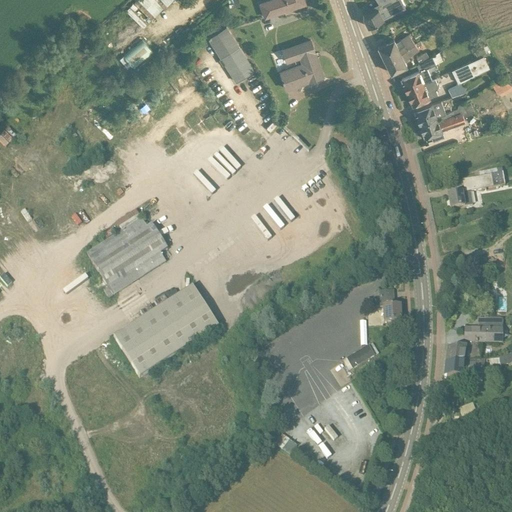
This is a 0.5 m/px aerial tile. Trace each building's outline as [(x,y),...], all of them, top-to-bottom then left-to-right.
[(139,0),(137,3),(154,19),(171,0),(139,0)] [(269,0),(260,3),(265,18),(284,11),(291,8),(302,4),(300,0),(269,0)] [(375,9),(363,16),(363,17),(364,19),(368,27),(394,13),(404,8),(400,0),(375,0),(378,4),(380,7),(375,9)] [(254,71),(239,47),(227,27),(207,39),(220,59),(221,59),(236,82),(254,71)] [(378,47),(386,63),(402,55),(415,45),(408,34),(401,40),(396,43),(394,39),(378,47)] [(142,39),(123,56),(126,59),(134,68),(153,51),(142,39)] [(300,64),(279,72),(285,90),(295,86),(294,84),(307,79),(308,82),(319,78),(311,55),(315,54),(310,40),(282,50),(287,64),(299,59),(300,64)] [(477,58),(483,55),(487,54),(482,44),(473,49),(477,58)] [(402,55),(386,63),(391,73),(407,65),(405,61),(408,59),(409,57),(418,50),(415,45),(402,55)] [(419,63),(429,57),(426,52),(416,58),(419,63)] [(477,58),(452,71),(458,83),(461,82),(489,68),(483,55),(477,58)] [(416,65),(419,71),(429,68),(436,65),(432,56),(429,57),(419,63),(416,65)] [(419,71),(401,79),(407,94),(425,87),(424,86),(425,85),(424,84),(432,80),(427,68),(419,71)] [(495,91),(509,81),(506,77),(492,86),(495,91)] [(425,87),(407,94),(411,103),(412,105),(438,95),(437,93),(436,90),(437,88),(437,86),(437,84),(435,79),(432,80),(424,84),(425,85),(424,86),(425,87)] [(464,93),(458,84),(457,84),(447,89),(451,96),(451,98),(464,93)] [(441,101),(414,111),(419,124),(437,117),(440,116),(446,114),(441,101)] [(437,117),(419,124),(424,137),(431,135),(442,131),(465,122),(463,118),(475,112),(470,102),(464,105),(463,103),(460,105),(457,107),(457,109),(446,114),(440,116),(441,118),(442,121),(439,122),(438,119),(437,117)] [(270,127),(273,130),(280,123),(277,120),(270,127)] [(354,145),(346,149),(349,153),(356,149),(354,145)] [(463,193),(448,196),(450,210),(472,205),(470,193),(505,187),(503,173),(502,168),(497,169),(479,172),(480,177),(463,180),(462,180),(463,193)] [(290,224),(324,202),(309,180),(276,203),(290,224)] [(34,226),(28,217),(21,221),(28,230),(34,226)] [(146,228),(141,219),(87,254),(106,286),(102,288),(109,299),(113,297),(113,298),(166,263),(160,255),(167,250),(151,225),(146,228)] [(269,244),(255,221),(223,241),(238,264),(269,244)] [(221,246),(205,254),(213,271),(226,265),(228,270),(231,268),(221,246)] [(139,380),(219,329),(192,288),(113,339),(139,380)] [(393,291),(379,291),(380,308),(383,308),(384,323),(401,322),(401,319),(402,319),(402,314),(401,314),(400,306),(394,306),(393,291)] [(465,329),(464,344),(482,344),(482,343),(502,343),(503,330),(503,321),(478,320),(478,329),(465,329)] [(0,345),(2,347),(9,335),(0,329),(0,345)] [(482,344),(464,344),(464,349),(447,351),(446,357),(445,366),(455,365),(455,363),(476,361),(480,361),(482,344)] [(352,371),(375,357),(369,347),(346,360),(352,371)] [(501,366),(508,364),(505,356),(498,358),(501,366)] [(445,366),(444,379),(448,378),(468,376),(469,377),(469,378),(470,380),(472,381),(480,380),(482,378),(482,374),(475,375),(476,361),(455,363),(455,365),(445,366)] [(284,445),(289,437),(285,435),(280,442),(284,445)]
